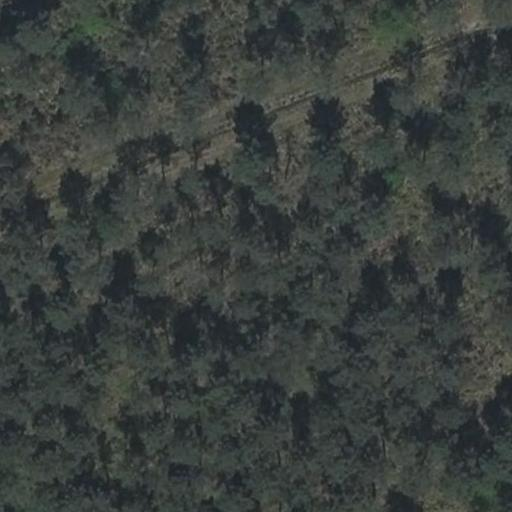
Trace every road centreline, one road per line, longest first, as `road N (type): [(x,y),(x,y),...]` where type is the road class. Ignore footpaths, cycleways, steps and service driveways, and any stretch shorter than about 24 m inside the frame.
road 1 (track): [(0,201),(511,4)]
road 2 (track): [(0,248),(511,51)]
